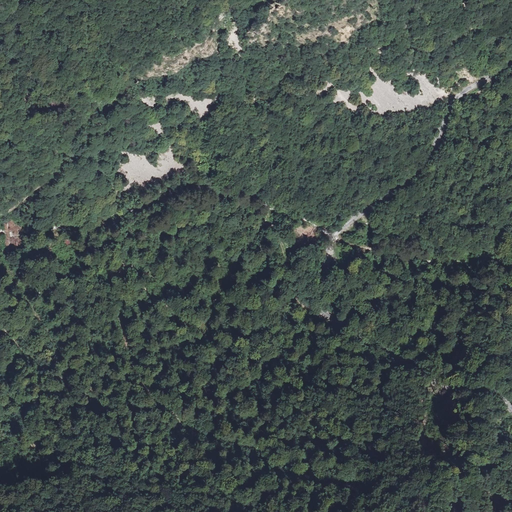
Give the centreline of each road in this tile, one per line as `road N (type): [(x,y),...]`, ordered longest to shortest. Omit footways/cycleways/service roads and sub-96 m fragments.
road 1 (unclassified): [(511,61),(456,96),(431,154),(340,229),(315,277),(316,297),(331,317),(421,378),(493,391),(511,411)]
road 2 (track): [(103,417),(171,416),(137,367),(116,310),(123,259),(221,344),(292,353),(372,342)]
